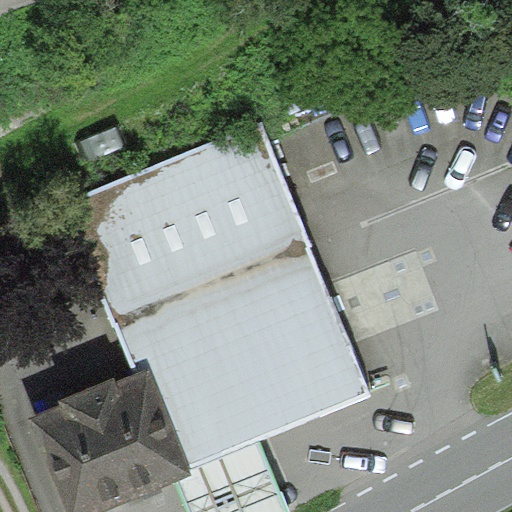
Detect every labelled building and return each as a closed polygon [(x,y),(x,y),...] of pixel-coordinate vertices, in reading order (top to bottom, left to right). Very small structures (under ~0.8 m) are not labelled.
[(117,316),(314,234),(262,111),(66,192),(117,316)] [(179,462),(264,428),(374,379),(314,234),(117,316),(136,361),(179,462)] [(0,247),(0,277),(10,273),(0,247)] [(179,462),(136,361),(35,406),(79,506),(179,462)] [(264,428),(179,462),(200,511),(279,511),(295,506),(264,428)]
